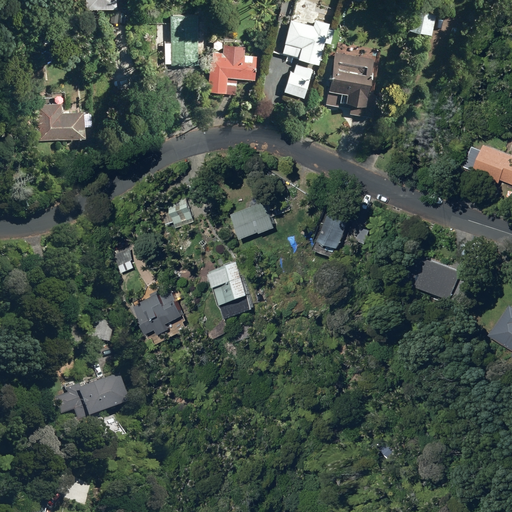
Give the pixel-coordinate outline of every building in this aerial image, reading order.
[(408,34),(428,40),(436,16),(416,9),(408,34)] [(168,37),(168,61),(202,61),(202,10),(174,11),(175,37),(168,37)] [(296,62),(317,67),(327,23),(313,20),(311,27),(288,21),(280,55),(296,59),(296,62)] [(377,48),(371,40),(364,45),(368,53),(377,48)] [(239,89),(240,74),(259,76),(260,52),(248,51),(249,43),(227,41),(226,50),(215,49),(212,87),(239,89)] [(349,115),(371,118),(375,96),(368,95),(374,60),(335,54),(326,105),(350,109),(349,115)] [(40,98),(42,135),(90,132),(89,106),(65,107),(65,97),(40,98)] [(499,183),(511,188),(511,158),(483,148),(481,154),(470,149),(461,171),(473,175),(472,177),(498,186),(499,183)] [(171,201),(178,222),(197,216),(190,194),(171,201)] [(270,198),(237,212),(246,236),(263,230),(267,240),(283,234),(279,225),(281,224),(270,198)] [(313,201),(310,201),(308,201),(307,201),(305,202),(304,203),(302,204),(301,205),(301,207),(300,209),(300,210),(300,212),(300,214),(301,215),(302,217),(303,218),(304,219),(306,220),(308,220),(309,221),(311,221),(313,220),(314,220),(316,219),(317,218),(318,216),(319,215),(320,213),(320,212),(320,210),(320,208),(319,207),(318,205),(317,204),(316,203),(314,202),(313,201)] [(326,237),(346,243),(354,218),(334,212),(326,237)] [(213,269),(231,316),(260,305),(242,258),(213,269)] [(418,258),(409,284),(455,301),(464,276),(418,258)] [(163,326),(166,331),(177,325),(174,320),(191,312),(176,284),(137,304),(142,314),(144,313),(153,331),(163,326)] [(486,338),(511,355),(511,309),(507,306),(486,338)] [(87,338),(110,341),(112,323),(89,320),(87,338)] [(235,327),(240,340),(257,334),(252,321),(235,327)] [(59,413),(73,408),(77,420),(101,412),(100,410),(126,401),(116,373),(80,386),(78,382),(65,387),(67,392),(53,397),(59,413)] [(123,434),(115,413),(93,421),(102,441),(113,437),(111,433),(117,431),(119,436),(123,434)]
